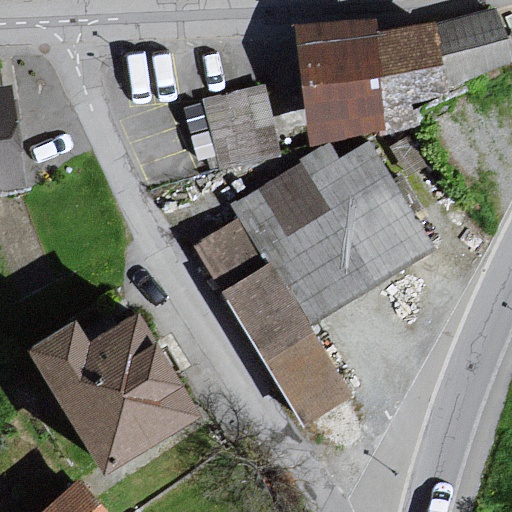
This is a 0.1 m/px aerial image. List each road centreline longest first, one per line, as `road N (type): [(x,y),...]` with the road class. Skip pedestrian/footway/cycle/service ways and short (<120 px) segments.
road 1 (residential): [(329,511),(133,205),(74,68),(69,21)]
road 2 (residential): [(69,21),(384,0)]
road 3 (tertiary): [(422,511),(483,332),(511,273)]
